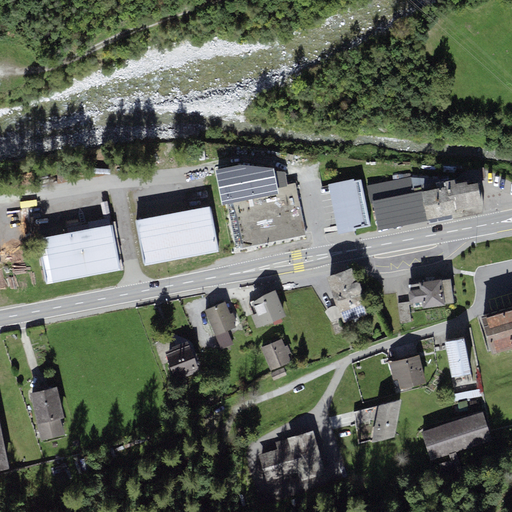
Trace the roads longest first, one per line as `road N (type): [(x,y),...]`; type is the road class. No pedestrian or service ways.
road 1 (primary): [(0,318),(511,219)]
road 2 (track): [(212,0),(35,72),(0,63)]
road 3 (residential): [(342,362),(455,322),(511,282)]
road 4 (track): [(342,362),(235,410),(216,448)]
